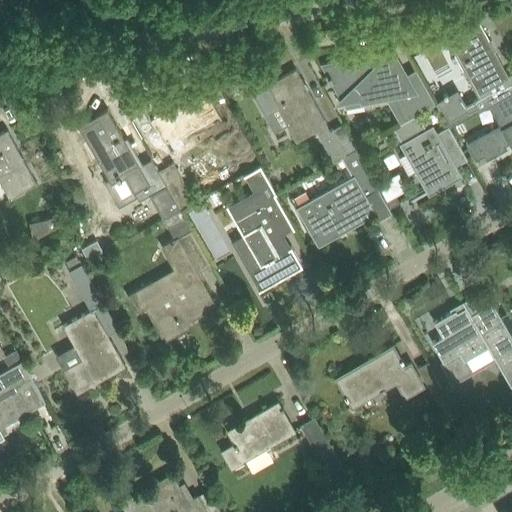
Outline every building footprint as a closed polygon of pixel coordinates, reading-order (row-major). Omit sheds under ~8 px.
[(489,105),(489,104),(511,91),(511,72),(510,74),(478,19),(440,40),(443,46),(450,42),(479,96),(473,99),(479,110),(489,105)] [(416,113),(436,102),(417,69),(416,70),(408,75),(392,48),(377,62),(373,55),(374,54),(374,53),(322,62),(329,74),(327,75),(330,80),(332,79),(342,97),(339,100),(360,96),(362,100),(392,94),(406,119),(416,113)] [(327,122),(306,86),(296,68),(254,92),(266,113),(278,106),(297,139),(317,128),(321,135),(320,136),(334,160),(342,155),(356,147),(357,147),(343,123),(330,130),(326,123),(327,122)] [(171,155),(186,146),(182,140),(222,117),(205,87),(151,118),(167,147),(171,155)] [(458,90),(436,102),(449,124),(450,126),(472,114),(465,103),(458,90)] [(484,154),(487,158),(507,147),(506,144),(510,142),(511,145),(511,91),(489,104),(489,105),(500,124),(466,142),(476,159),(484,154)] [(151,183),(141,165),(108,107),(78,124),(111,182),(124,175),(134,192),(151,183)] [(417,168),(430,191),(455,177),(449,166),(454,163),(455,164),(468,157),(450,126),(449,124),(436,131),(437,132),(432,135),(423,120),(421,122),(416,113),(406,119),(393,126),(402,141),(407,151),(408,151),(406,152),(405,152),(409,159),(411,157),(417,168)] [(0,180),(9,198),(37,183),(17,146),(8,128),(0,132),(0,180)] [(329,189),(298,206),(302,214),(319,244),(375,212),(366,194),(379,187),(356,147),(342,155),(359,182),(333,196),(329,189)] [(159,169),(159,170),(166,183),(167,183),(180,208),(196,199),(174,161),(159,169)] [(229,206),(228,207),(243,234),(261,264),(251,270),(261,287),(262,288),(303,265),(292,245),(289,246),(280,230),(291,224),(293,223),(275,193),(277,192),(261,164),(246,172),(247,174),(256,190),(229,206)] [(166,183),(148,193),(162,218),(180,209),(180,208),(167,183),(166,183)] [(394,190),(384,196),(391,207),(400,202),(394,190)] [(136,312),(146,307),(152,317),(162,334),(216,304),(206,286),(198,271),(212,263),(192,229),(191,229),(191,228),(180,209),(162,218),(173,237),(161,244),(175,270),(154,282),(152,279),(126,294),(136,312)] [(48,218),(40,219),(47,231),(62,223),(57,213),(48,218)] [(82,357),(63,368),(77,392),(91,384),(95,386),(96,381),(126,364),(116,347),(108,333),(118,328),(102,298),(82,264),(70,271),(90,305),(91,305),(93,308),(64,324),(82,357)] [(472,313),(464,299),(462,299),(466,306),(458,311),(456,308),(435,321),(443,335),(432,341),(454,378),(495,355),(511,385),(511,334),(503,319),(493,301),(472,313)] [(368,358),(335,377),(351,406),(359,401),(396,380),(405,396),(425,385),(411,360),(405,364),(393,344),(368,358)] [(17,350),(5,357),(10,366),(22,359),(17,350)] [(0,380),(3,386),(0,387),(0,434),(8,430),(4,424),(31,409),(31,408),(45,400),(22,359),(10,366),(0,371),(0,380)] [(442,410),(454,403),(429,359),(417,366),(442,410)] [(282,406),(279,400),(253,415),(254,417),(229,432),(235,442),(222,449),(232,466),(245,458),(295,428),(284,408),(283,405),(282,406)] [(346,470),(315,415),(300,423),(318,455),(320,454),(333,477),(346,470)] [(131,480),(106,494),(116,511),(144,511),(147,510),(147,511),(169,511),(176,508),(176,509),(178,511),(186,507),(188,511),(217,511),(184,454),(133,484),(131,480)]
